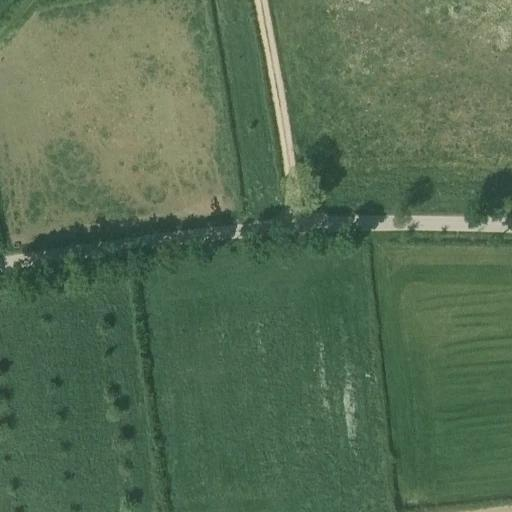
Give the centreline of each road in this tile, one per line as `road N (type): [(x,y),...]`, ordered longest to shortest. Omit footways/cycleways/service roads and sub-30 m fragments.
road 1 (unclassified): [(0,264),(243,232),(511,225)]
road 2 (track): [(258,0),(297,228)]
